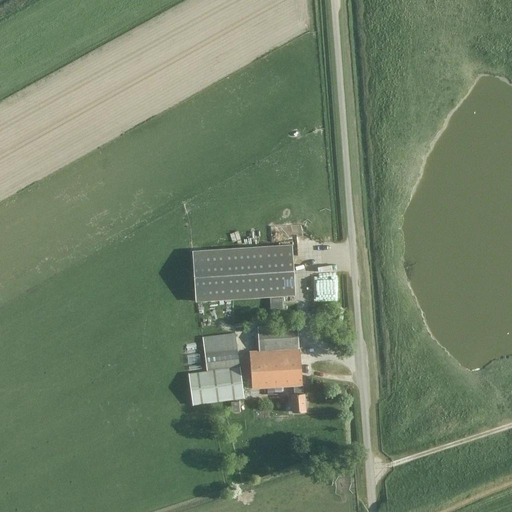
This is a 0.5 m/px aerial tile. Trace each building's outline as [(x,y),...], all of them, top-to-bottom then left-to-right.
[(192,252),(196,303),(295,296),(291,246),(192,252)] [(299,348),(297,324),(257,327),(259,351),(249,351),(252,388),(293,385),(294,393),(291,393),(292,411),(305,411),(304,393),(302,393),(302,385),(303,384),(300,348),(299,348)] [(239,366),(237,349),(235,333),(203,337),(207,370),(239,366)] [(189,374),(193,405),(243,399),(240,368),(189,374)] [(231,402),(231,412),(240,411),(239,401),(231,402)]
